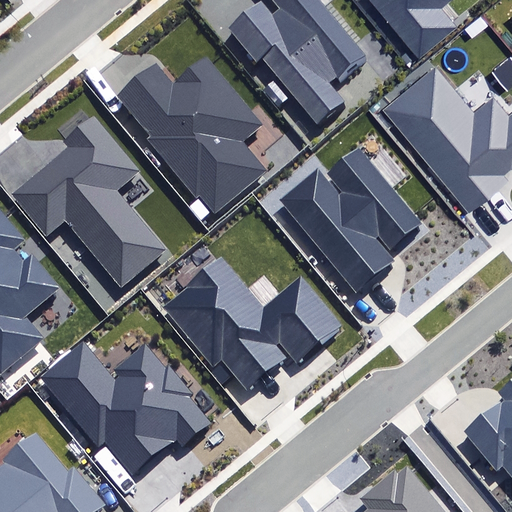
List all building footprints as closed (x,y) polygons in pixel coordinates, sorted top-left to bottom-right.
[(317,124),(344,101),(329,83),(336,77),(338,78),(365,55),(319,0),(273,0),(280,8),(272,14),(261,1),(228,28),(256,62),(262,58),(317,124)] [(368,0),(418,59),(456,28),(441,9),(451,0),(368,0)] [(200,196),(214,214),(267,171),(243,142),(263,126),(207,57),(173,84),(157,64),(118,96),(149,135),(145,138),(196,199),(200,196)] [(468,214),(508,181),(503,175),(511,168),(511,114),(509,117),(493,97),(473,114),(435,67),(383,110),(468,214)] [(66,220),(121,287),(166,250),(116,190),(139,171),(94,116),(63,141),(68,147),(12,194),(46,236),(66,220)] [(280,200),(355,292),(394,261),(375,238),(378,236),(389,249),(421,223),(359,148),(328,173),(343,192),(339,195),(318,169),(280,200)] [(0,373),(0,374),(44,338),(26,316),(61,288),(32,253),(23,260),(14,249),(25,240),(0,209),(0,373)] [(221,360),(246,389),(286,357),(276,345),(279,343),(296,363),(342,326),(301,276),(264,307),(223,257),(163,306),(213,367),(221,360)] [(133,476),(176,440),(182,447),(212,423),(190,397),(193,394),(169,365),(165,368),(145,344),(114,369),(120,376),(115,380),(84,342),(41,377),(98,447),(105,442),(133,476)] [(503,466),(511,477),(511,381),(499,392),(505,399),(464,432),(496,471),(503,466)] [(97,511),(106,505),(74,466),(67,471),(36,433),(3,460),(6,463),(0,467),(0,511),(97,511)] [(363,511),(446,511),(408,466),(398,474),(395,470),(359,499),(367,509),(363,511)]
